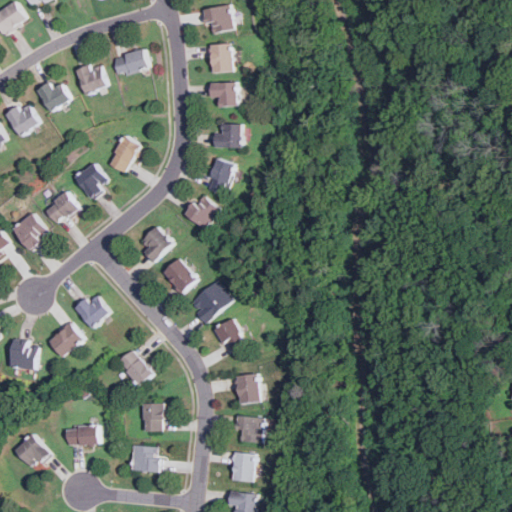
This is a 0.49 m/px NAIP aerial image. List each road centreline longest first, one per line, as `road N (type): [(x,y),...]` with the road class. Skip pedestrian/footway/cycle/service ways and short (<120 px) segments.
road 1 (residential): [(169,0),(184,115),(179,163),(156,199),(36,293)]
road 2 (residential): [(95,247),(199,370),(206,400),(198,511)]
road 3 (residential): [(171,7),(91,29),(0,81)]
